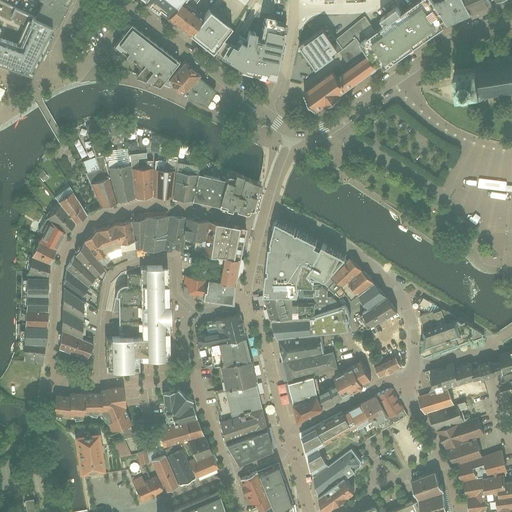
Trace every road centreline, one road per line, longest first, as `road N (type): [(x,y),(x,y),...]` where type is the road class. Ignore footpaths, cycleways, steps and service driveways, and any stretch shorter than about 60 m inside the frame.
road 1 (tertiary): [(260,109),(291,129),(321,128),(432,56),(511,20)]
road 2 (tertiary): [(129,5),(260,109)]
